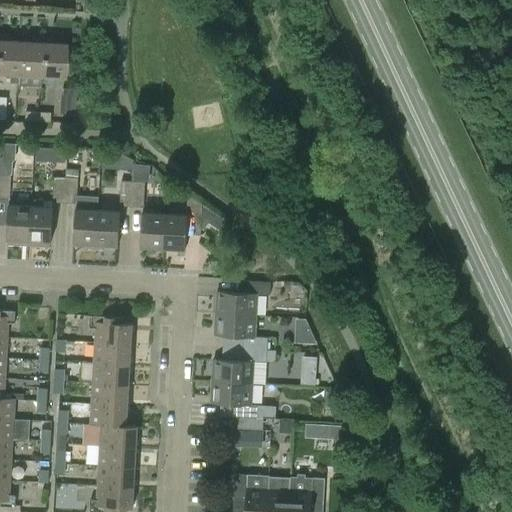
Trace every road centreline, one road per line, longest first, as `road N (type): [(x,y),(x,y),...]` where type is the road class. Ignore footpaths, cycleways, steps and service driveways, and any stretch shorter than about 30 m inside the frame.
road 1 (residential): [(174,511),(184,289),(0,277)]
road 2 (primary): [(511,318),(361,0)]
